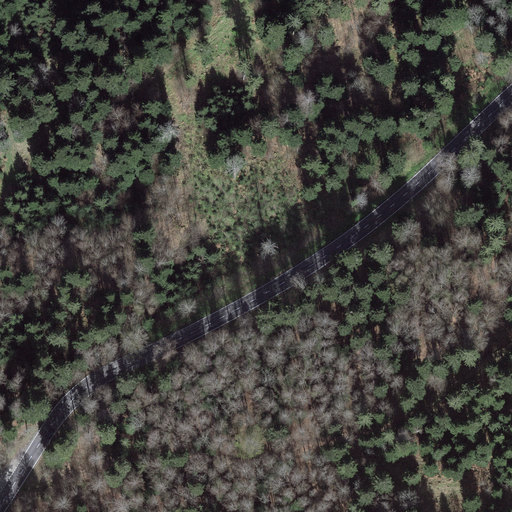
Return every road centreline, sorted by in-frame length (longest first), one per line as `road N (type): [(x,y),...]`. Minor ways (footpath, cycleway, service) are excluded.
road 1 (secondary): [(0,503),(67,403),(89,385),(340,245),(511,93)]
road 2 (track): [(0,497),(131,456),(263,458),(398,425),(511,342)]
